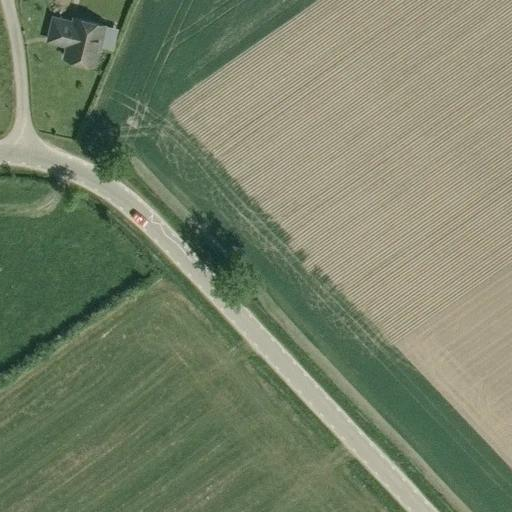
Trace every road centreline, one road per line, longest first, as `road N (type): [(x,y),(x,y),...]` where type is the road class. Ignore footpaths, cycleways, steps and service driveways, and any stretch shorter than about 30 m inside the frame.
road 1 (tertiary): [(424,511),(133,208),(81,171),(19,154)]
road 2 (unclassified): [(19,154),(20,39),(7,0)]
